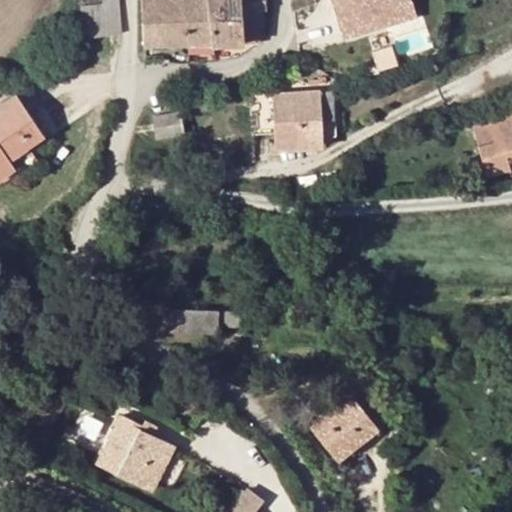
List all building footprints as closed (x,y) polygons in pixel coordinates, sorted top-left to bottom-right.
[(187,45),(184,0),(140,0),(145,47),(187,45)] [(214,44),(210,0),(184,0),(187,45),(214,44)] [(239,0),(210,0),(214,44),(259,42),(258,10),(240,11),(239,0)] [(265,0),(239,0),(240,11),(258,10),(267,10),(265,0)] [(389,0),(330,14),(339,51),(397,37),(389,0)] [(68,41),(119,34),(117,4),(98,6),(80,7),(80,25),(66,27),(68,41)] [(453,12),(443,18),(448,27),(458,22),(453,12)] [(61,54),(21,80),(28,90),(67,63),(61,54)] [(272,96),(274,133),(300,132),(301,147),(322,145),(321,130),(319,102),(318,92),(272,96)] [(14,96),(0,105),(0,175),(13,167),(8,160),(28,147),(42,137),(14,96)] [(252,135),(274,133),(272,96),(250,97),(252,135)] [(332,102),(319,102),(321,130),(334,129),(332,102)] [(179,112),(153,117),(156,138),(182,133),(179,112)] [(511,118),(473,129),(485,175),(510,169),(507,156),(511,154),(511,118)] [(300,132),(274,133),(275,148),(301,147),(300,132)] [(38,162),(28,147),(8,160),(13,167),(0,175),(0,185),(1,187),(38,162)] [(173,309),(172,333),(220,335),(221,311),(173,309)] [(226,312),(225,327),(243,327),(244,312),(226,312)] [(378,426),(353,395),(313,427),(339,460),(351,451),(354,449),(351,445),(378,426)] [(143,463),(155,437),(140,428),(142,424),(124,415),(100,462),(131,478),(140,461),(143,463)] [(354,449),(351,451),(355,457),(384,434),(378,426),(351,445),(354,449)] [(160,439),(155,437),(143,463),(147,465),(160,439)] [(250,489),(240,502),(233,511),(256,511),(264,500),(250,489)] [(218,511),(233,511),(240,502),(231,494),(218,511)]
